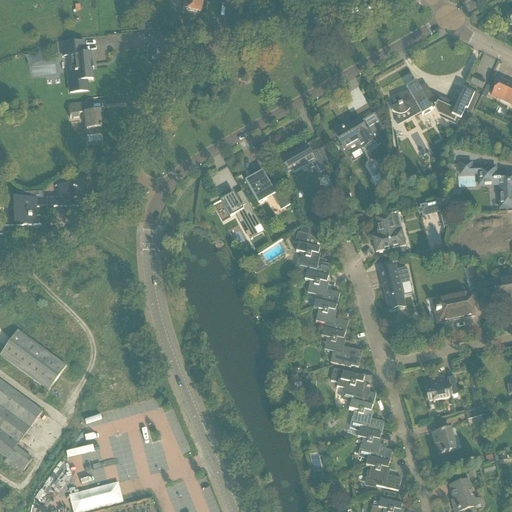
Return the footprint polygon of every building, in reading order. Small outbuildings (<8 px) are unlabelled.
[(200,14),(203,0),(184,0),(183,10),(200,14)] [(83,43),(62,45),(63,57),(69,56),(69,57),(75,56),(77,72),(71,73),(68,73),(69,83),(69,90),(70,94),(88,92),(87,84),(87,82),(87,81),(93,81),(92,71),(93,70),(93,64),(92,64),(91,64),(90,54),(84,55),(83,43)] [(41,55),(28,56),(29,76),(56,74),(55,61),(42,62),(41,55)] [(473,77),(470,85),(482,90),(485,83),(473,77)] [(511,86),(498,80),(491,97),(511,106),(511,86)] [(467,90),(466,92),(463,90),(456,106),(436,97),(433,99),(426,86),(419,88),(416,83),(406,88),(408,92),(392,98),(394,107),(391,109),(391,108),(390,109),(392,113),(396,115),(400,116),(403,116),(406,114),(408,112),(415,117),(420,114),(422,116),(423,116),(424,117),(430,113),(429,112),(431,111),(431,110),(434,109),(438,116),(454,123),(456,119),(460,121),(465,111),(471,113),(479,96),(467,90)] [(87,104),(68,106),(70,119),(79,118),(79,115),(85,114),(87,137),(88,144),(101,143),(100,135),(102,135),(100,112),(88,113),(87,104)] [(12,129),(20,126),(18,120),(10,123),(12,129)] [(365,132),(359,121),(343,130),(341,127),(333,132),(344,151),(345,150),(349,156),(361,149),(361,150),(375,142),(377,147),(385,142),(383,138),(386,137),(379,124),(365,132)] [(311,156),(306,147),(280,162),(287,174),(292,171),(294,174),(307,166),(307,167),(314,163),(320,174),(328,169),(335,165),(331,159),(325,148),(311,156)] [(471,164),(460,164),(460,175),(478,175),(479,182),(479,188),(499,187),(499,193),(500,210),(505,210),(511,209),(511,174),(495,175),(495,168),(471,169),(471,164)] [(270,186),(262,172),(245,182),(258,205),(266,201),(265,199),(273,194),(278,202),(280,200),(285,209),(291,206),(277,182),(270,186)] [(43,195),(8,197),(9,227),(36,226),(36,225),(36,218),(36,217),(36,209),(73,207),(73,199),(73,198),(72,187),(72,186),(68,186),(57,187),(57,199),(43,199),(43,195)] [(233,194),(220,201),(230,219),(235,216),(236,216),(241,224),(243,223),(249,233),(260,226),(247,202),(247,203),(242,205),(240,206),(233,194)] [(420,209),(417,210),(418,216),(421,215),(422,217),(423,217),(423,218),(440,214),(439,213),(441,212),(439,202),(419,207),(420,209)] [(378,236),(372,238),(375,253),(385,251),(401,247),(405,246),(403,239),(401,231),(397,213),(391,215),(384,216),(375,219),(378,232),(377,232),(378,236)] [(449,216),(440,217),(443,229),(446,228),(449,216)] [(363,217),(354,217),(354,225),(363,225),(363,217)] [(297,233),(295,244),(298,245),(296,253),(301,255),(299,266),(297,271),(306,273),(328,278),(331,266),(323,264),(324,262),(319,261),(320,256),(318,255),(319,249),(316,248),(317,245),(319,245),(321,239),(315,237),(316,231),(301,228),(300,234),(297,233)] [(257,258),(248,263),(255,274),(264,269),(257,258)] [(394,269),(380,272),(389,312),(404,308),(401,298),(404,297),(401,285),(403,284),(409,283),(409,280),(406,269),(395,272),(394,269)] [(337,306),(339,295),(327,292),(328,284),(327,284),(328,278),(306,273),(304,282),(310,283),(307,294),(316,296),(315,301),(337,306)] [(475,274),(468,275),(470,287),(478,286),(475,274)] [(511,278),(507,280),(491,283),(494,295),(496,305),(509,302),(508,301),(511,300),(511,278)] [(450,299),(433,303),(438,324),(474,317),(472,307),(469,295),(460,297),(459,294),(449,296),(450,299)] [(345,335),(348,323),(335,320),(337,313),(335,312),(337,306),(315,301),(313,310),(318,311),(315,322),(324,324),(323,329),(345,335)] [(358,369),(362,353),(343,348),(345,341),(344,341),(345,335),(323,329),(321,338),(326,340),(324,351),(333,353),(330,364),(350,369),(351,367),(358,369)] [(0,357),(49,392),(67,366),(17,331),(0,354),(0,357)] [(300,367),(294,369),(296,375),(302,373),(300,367)] [(333,370),(330,382),(337,384),(336,388),(344,390),(342,401),(350,404),(351,401),(372,407),(375,395),(368,393),(368,391),(363,390),(364,385),(362,384),(364,378),(343,373),(343,372),(333,370)] [(309,375),(302,377),(304,384),(311,382),(309,375)] [(424,384),(428,404),(451,399),(450,392),(456,391),(456,388),(454,378),(436,382),(435,382),(424,384)] [(350,404),(349,410),(354,412),(351,423),(349,431),(358,434),(359,430),(381,435),(384,424),(371,420),(372,416),(370,415),(372,407),(351,401),(350,404)] [(467,421),(484,416),(482,408),(464,413),(467,421)] [(99,425),(125,417),(123,412),(98,420),(99,425)] [(380,441),(381,435),(359,430),(358,434),(357,439),(362,440),(360,451),(358,456),(367,460),(367,458),(390,464),(392,452),(384,450),(385,448),(380,447),(381,441),(380,441)] [(442,433),(432,436),(438,456),(448,453),(456,450),(459,448),(456,436),(452,437),(450,430),(442,433)] [(486,463),(493,461),(491,452),(484,454),(486,463)] [(387,472),(390,464),(367,458),(367,460),(365,467),(371,468),(368,480),(367,485),(398,492),(401,480),(388,477),(389,472),(387,472)] [(468,482),(449,488),(453,501),(452,502),(454,511),(461,511),(465,511),(474,508),(475,510),(483,508),(480,499),(477,500),(473,501),(468,482)] [(400,511),(402,505),(392,503),(380,500),(380,504),(374,502),(371,511),(400,511)]
